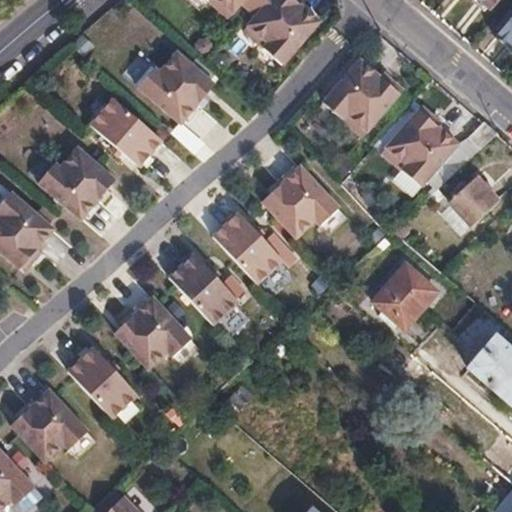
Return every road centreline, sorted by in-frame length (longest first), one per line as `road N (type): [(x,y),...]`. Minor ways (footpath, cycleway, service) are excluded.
road 1 (residential): [(0,365),(260,130),(372,0)]
road 2 (residential): [(511,113),(379,0)]
